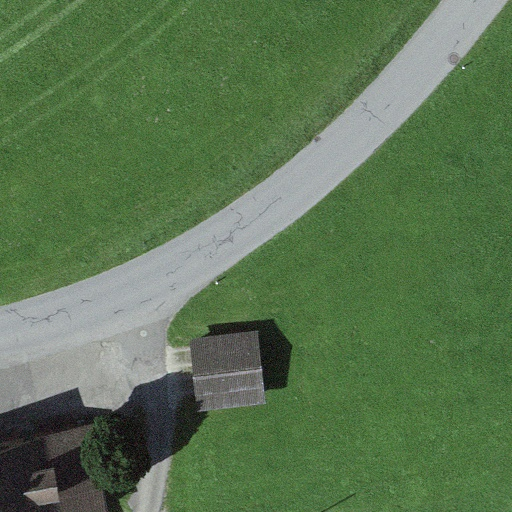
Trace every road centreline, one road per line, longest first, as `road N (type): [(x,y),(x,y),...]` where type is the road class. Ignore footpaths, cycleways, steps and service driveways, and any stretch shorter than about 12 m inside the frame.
road 1 (tertiary): [(477,0),(338,154),(248,227),(145,286)]
road 2 (unclassified): [(145,286),(160,447),(147,511)]
road 3 (tertiary): [(145,286),(0,334)]
